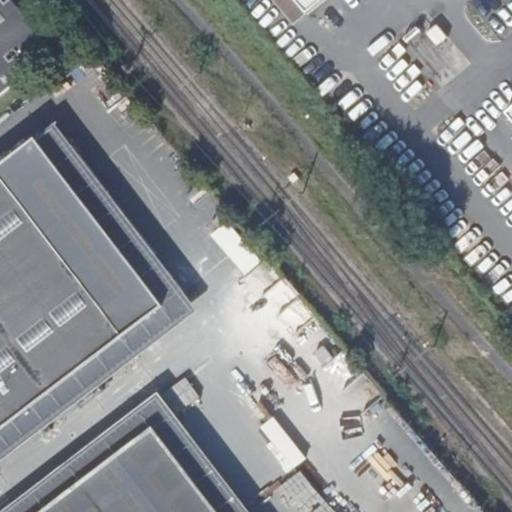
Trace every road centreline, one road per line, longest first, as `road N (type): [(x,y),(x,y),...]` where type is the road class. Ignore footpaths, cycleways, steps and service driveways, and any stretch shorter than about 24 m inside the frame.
road 1 (unknown): [(0,144),(58,105),(81,101),(215,278),(230,307),(224,327)]
road 2 (unknown): [(0,494),(224,327)]
road 3 (unknown): [(224,327),(379,511)]
